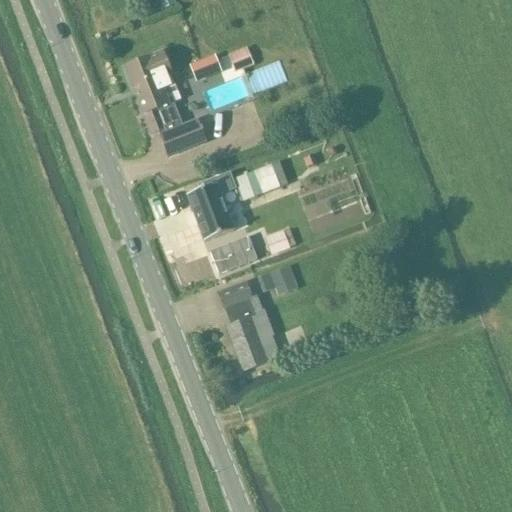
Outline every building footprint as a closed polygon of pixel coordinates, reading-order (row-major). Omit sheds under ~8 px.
[(161,0),(158,2),(162,11),(177,5),(174,0),(161,0)] [(246,50),(235,54),(242,71),(253,67),(246,50)] [(148,58),(125,67),(152,134),(158,132),(168,157),(206,142),(197,120),(180,126),(172,104),(167,105),(162,93),(171,89),(166,75),(170,73),(162,54),(149,59),(148,58)] [(199,64),(190,68),(196,83),(221,73),(216,62),(214,58),(199,64)] [(211,111),(254,96),(246,73),(203,88),(211,111)] [(299,168),(289,171),(306,222),(360,204),(341,147),(297,161),(299,168)] [(279,190),(287,187),(279,164),(270,167),(279,190)] [(254,199),(262,196),(254,173),(246,176),(254,199)] [(200,192),(186,197),(187,198),(204,243),(203,243),(204,244),(234,233),(233,232),(219,195),(234,190),(229,175),(198,187),(200,192)] [(283,234),(272,238),(278,254),(289,250),(289,249),(283,234)] [(248,239),(210,253),(219,277),(257,262),(248,239)] [(289,268),(269,275),(274,289),(277,296),(297,289),(289,268)] [(269,275),(258,279),(263,293),(274,289),(269,275)] [(217,294),(229,327),(226,328),(242,372),(279,359),(272,339),(274,339),(264,312),(262,312),(257,298),(251,300),(245,284),(217,294)]
